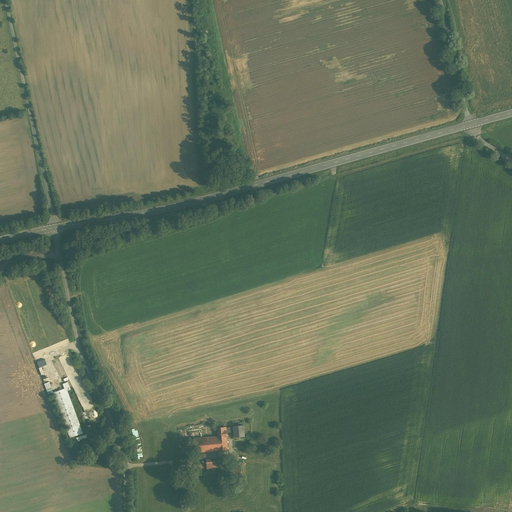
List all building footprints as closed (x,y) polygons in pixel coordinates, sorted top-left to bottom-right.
[(70,438),(81,434),(65,388),(53,393),(70,438)] [(234,427),(226,428),(227,432),(235,432),(235,438),(240,438),(240,437),(244,436),(244,425),(234,426),(234,427)] [(226,428),(226,427),(217,427),(217,436),(193,438),(194,453),(228,450),(227,432),(226,428)] [(224,458),(206,459),(206,470),(221,469),(220,466),(225,466),(224,458)] [(241,467),(221,468),(221,469),(222,478),(242,476),(241,470),(241,467)]
